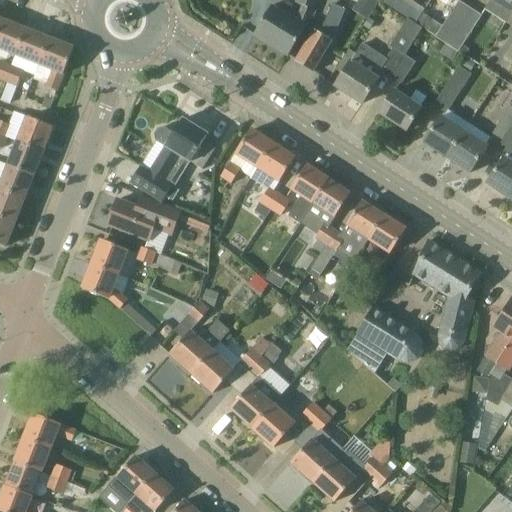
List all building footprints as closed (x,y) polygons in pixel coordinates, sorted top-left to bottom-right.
[(317,0),(300,0),(299,4),(303,5),(297,20),(273,5),(255,35),(289,56),(307,26),(317,0)] [(378,1),(375,0),(358,0),(353,9),(367,19),(378,1)] [(472,5),(463,0),(458,0),(436,35),(448,42),(472,5)] [(511,0),(490,0),(511,13),(511,0)] [(347,10),(333,4),(321,33),(315,29),(296,60),(315,72),(333,41),(347,10)] [(482,12),(472,5),(448,42),(458,49),(482,12)] [(416,24),(423,28),(426,30),(433,20),(423,14),(422,15),(416,24)] [(370,30),(375,22),(369,18),(363,26),(370,30)] [(379,79),(383,71),(392,77),(407,55),(405,54),(423,28),(416,24),(409,19),(391,47),(394,49),(387,60),(363,44),(354,57),(348,53),(336,69),(343,74),(336,86),(363,104),(379,79)] [(3,20),(0,27),(0,48),(17,55),(27,29),(3,20)] [(27,29),(17,55),(41,64),(51,39),(27,29)] [(51,39),(41,64),(52,69),(45,86),(57,91),(75,48),(51,39)] [(453,61),(459,52),(447,44),(441,53),(453,61)] [(459,52),(465,56),(469,50),(463,46),(459,52)] [(407,55),(392,77),(403,84),(417,62),(407,55)] [(470,73),(476,64),(468,58),(462,67),(470,73)] [(12,66),(1,61),(0,63),(0,78),(6,81),(12,66)] [(24,70),(12,66),(6,81),(9,82),(18,86),(24,70)] [(472,75),(459,66),(435,104),(447,113),(472,75)] [(18,86),(9,82),(2,100),(11,103),(18,86)] [(396,90),(380,114),(407,132),(423,107),(396,90)] [(50,109),(54,99),(47,96),(43,106),(50,109)] [(489,139),(500,146),(511,127),(511,108),(510,107),(489,139)] [(448,157),(465,130),(442,116),(424,143),(426,144),(427,143),(448,157)] [(28,117),(19,141),(44,151),(53,127),(28,117)] [(166,147),(150,172),(175,188),(191,163),(201,169),(216,145),(206,139),(209,134),(184,119),(175,133),(165,127),(159,129),(155,134),(157,141),(166,147)] [(0,134),(7,137),(12,126),(0,120),(0,134)] [(511,127),(500,146),(509,152),(505,157),(488,184),(489,185),(490,184),(511,198),(511,196),(511,127)] [(241,170),(252,177),(274,144),(252,130),(222,177),(232,183),(241,170)] [(471,173),(489,146),(465,130),(448,157),(470,171),(469,172),(471,173)] [(44,151),(19,141),(7,137),(3,148),(0,155),(0,161),(9,165),(34,175),(44,151)] [(274,144),(252,177),(252,178),(269,189),(261,202),(272,209),(281,195),(274,191),(296,158),(274,144)] [(9,165),(4,178),(0,188),(0,189),(25,199),(34,175),(9,165)] [(131,182),(163,202),(167,196),(174,201),(180,191),(175,188),(150,172),(141,166),(131,182)] [(307,166),(292,189),(302,196),(289,216),(301,224),(314,203),(329,180),(307,166)] [(329,180),(314,203),(301,224),(318,235),(317,237),(319,238),(327,244),(336,231),(330,227),(351,194),(329,180)] [(0,189),(0,216),(16,222),(25,199),(0,189)] [(281,195),(272,209),(282,215),(290,203),(285,200),(286,199),(281,195)] [(211,223),(181,211),(142,196),(138,207),(119,199),(109,225),(149,241),(154,228),(172,235),(179,218),(208,230),(211,223)] [(336,231),(327,244),(321,253),(312,267),(323,274),(340,249),(357,259),(370,239),(385,216),(363,202),(342,235),(336,231)] [(16,222),(0,216),(0,244),(6,247),(16,222)] [(385,216),(370,239),(392,253),(407,230),(385,216)] [(313,248),(321,253),(327,244),(319,238),(313,248)] [(130,279),(137,260),(139,255),(103,240),(93,265),(118,274),(119,274),(130,279)] [(430,242),(414,275),(448,297),(438,336),(440,343),(445,350),(452,352),(459,347),(465,341),(475,301),(467,297),(482,273),(429,241),(430,242)] [(152,265),(157,253),(142,247),(139,255),(137,260),(152,265)] [(157,253),(152,265),(171,272),(175,260),(163,255),(160,254),(157,253)] [(378,277),(386,264),(375,257),(367,270),(378,277)] [(128,301),(112,287),(118,274),(93,265),(84,289),(109,299),(121,309),(128,301)] [(287,281),(272,271),(267,278),(266,280),(281,289),(282,287),(287,281)] [(206,290),(203,300),(202,302),(215,307),(216,305),(219,295),(206,290)] [(489,376),(491,373),(511,340),(511,299),(494,327),(504,333),(499,341),(497,340),(486,356),(478,369),(489,376)] [(189,313),(198,322),(209,310),(199,302),(189,313)] [(413,331),(374,307),(357,335),(396,359),(413,331)] [(190,331),(186,337),(171,354),(193,374),(212,351),(229,333),(231,331),(218,320),(200,340),(190,331)] [(272,345),(263,337),(241,362),(250,371),(272,345)] [(511,340),(491,373),(486,400),(499,406),(502,401),(511,406),(511,404),(511,379),(504,374),(506,370),(508,371),(511,364),(511,340)] [(272,345),(250,371),(258,378),(260,376),(260,377),(270,366),(282,353),(273,345),(272,345)] [(215,393),(234,370),(212,351),(193,374),(215,393)] [(282,396),(260,377),(260,376),(258,378),(243,395),(231,408),(254,428),(274,405),(282,396)] [(402,386),(394,379),(388,385),(396,392),(402,386)] [(312,423),(323,411),(313,403),(303,415),(312,423)] [(296,425),(274,405),(254,428),(275,447),(296,425)] [(323,411),(312,423),(320,431),(321,430),(321,431),(332,420),(323,411)] [(35,414),(26,438),(51,448),(56,435),(73,441),(77,431),(60,425),(60,424),(35,414)] [(343,450),(321,431),(321,430),(320,431),(305,449),(292,463),(314,482),(343,450)] [(51,448),(26,438),(16,462),(42,472),(51,448)] [(343,450),(314,482),(336,502),(364,470),(373,478),(384,466),(391,458),(390,442),(385,438),(369,454),(374,458),(366,467),(349,452),(345,452),(343,450)] [(475,464),(478,448),(479,446),(463,443),(460,461),(475,464)] [(137,494),(155,474),(136,457),(118,477),(137,494)] [(32,496),(42,472),(16,462),(7,486),(32,496)] [(58,465),(53,476),(69,482),(73,471),(58,465)] [(373,478),(383,487),(393,475),(384,466),(373,478)] [(155,474),(137,494),(129,504),(138,511),(156,511),(175,491),(155,474)] [(69,482),(53,476),(48,488),(64,494),(69,482)] [(32,496),(7,486),(0,503),(0,511),(2,511),(33,511),(27,510),(32,496)] [(415,511),(432,511),(439,504),(429,496),(415,511)] [(197,511),(185,501),(174,511),(197,511)] [(352,511),(373,511),(362,502),(352,511)]
